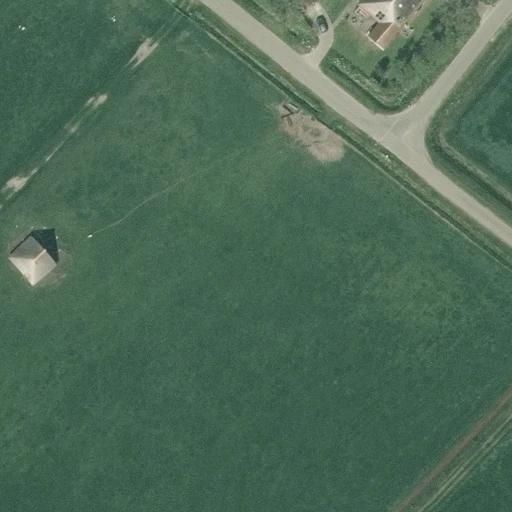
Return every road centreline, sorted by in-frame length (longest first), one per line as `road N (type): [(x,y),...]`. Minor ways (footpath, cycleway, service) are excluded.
road 1 (unclassified): [(395,145),(213,0)]
road 2 (unclassified): [(395,145),(511,0)]
road 3 (unclassified): [(511,242),(395,145)]
